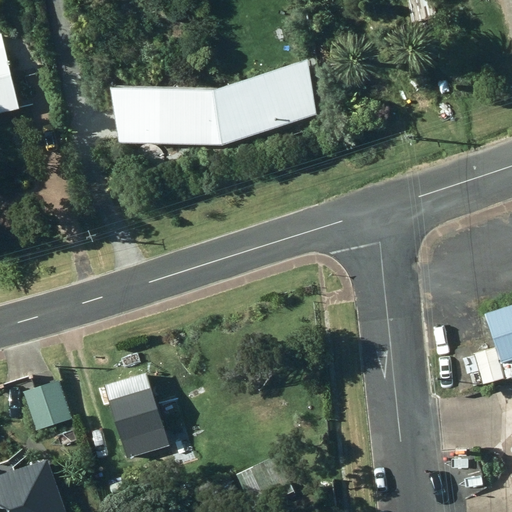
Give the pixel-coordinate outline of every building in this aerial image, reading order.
[(5,37),(0,37),(0,116),(24,111),(5,37)] [(228,148),(318,119),(299,63),(214,91),(109,90),(121,140),(228,148)] [(511,305),(491,313),(507,361),(511,359),(511,305)] [(452,367),(451,347),(438,347),(438,367),(452,367)] [(131,457),(174,445),(153,372),(110,386),(131,457)] [(27,392),(40,430),(71,420),(58,382),(27,392)] [(71,511),(53,458),(0,476),(0,511),(71,511)]
